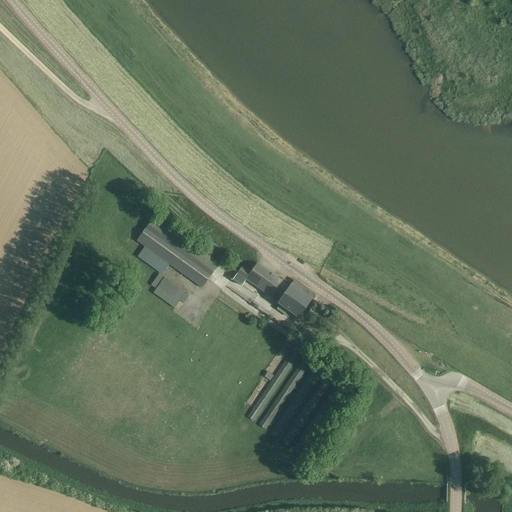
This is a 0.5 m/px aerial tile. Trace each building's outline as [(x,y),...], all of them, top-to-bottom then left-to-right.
[(219,263),(154,216),(136,241),(201,288),(219,263)] [(279,302),(299,317),(312,299),(292,284),(290,287),(257,263),(250,272),(242,266),(232,280),(241,287),(246,279),(272,297),(275,293),(276,293),(282,298),(279,302)] [(156,288),(153,292),(174,307),(185,292),(159,273),(151,285),(156,288)] [(328,317),(325,315),(313,307),(308,315),(322,325),(328,317)] [(269,382),(248,417),(267,429),(273,419),(270,432),(276,436),(282,437),(289,425),(286,438),(290,440),(295,432),(302,434),(304,427),(310,401),(321,385),(324,372),(306,360),(300,359),(302,351),(294,346),(269,386),(269,382)]
